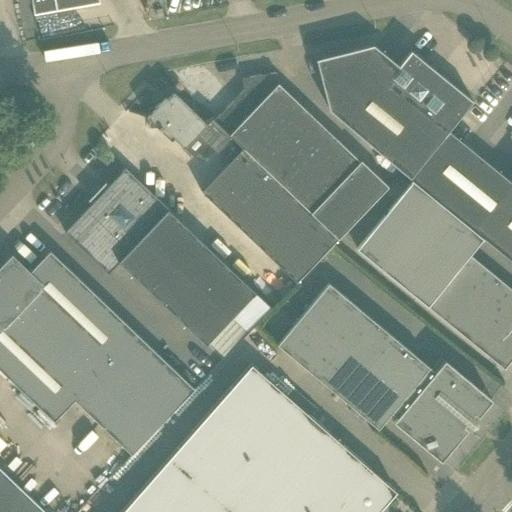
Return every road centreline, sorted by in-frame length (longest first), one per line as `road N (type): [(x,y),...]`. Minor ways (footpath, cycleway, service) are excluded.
road 1 (unclassified): [(395,0),(65,65)]
road 2 (unknown): [(5,202),(186,349)]
road 3 (unclassified): [(0,208),(54,153),(69,95),(65,65)]
